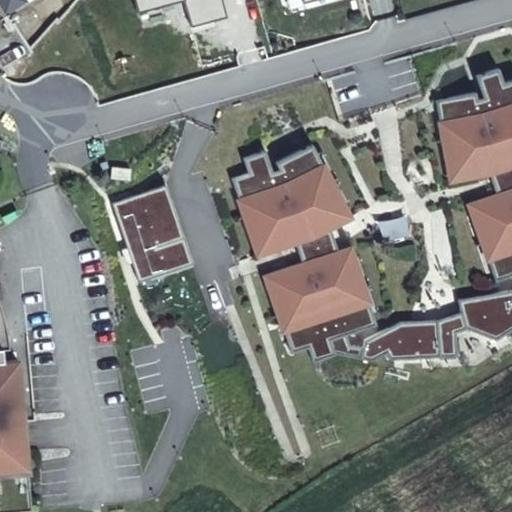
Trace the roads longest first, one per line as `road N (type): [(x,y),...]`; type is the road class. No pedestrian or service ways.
road 1 (unknown): [(26,99),(84,461),(99,473),(120,474),(139,468),(154,447),(171,392),(166,331)]
road 2 (residential): [(0,91),(52,106),(95,99),(511,5)]
